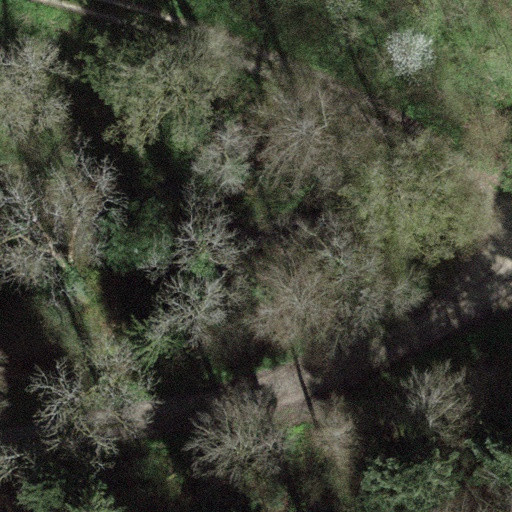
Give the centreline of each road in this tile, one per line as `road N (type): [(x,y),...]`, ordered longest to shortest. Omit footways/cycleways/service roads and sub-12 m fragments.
road 1 (track): [(0,450),(208,402),(295,372),(484,293),(511,268)]
road 2 (track): [(68,0),(273,58),(480,195),(511,206)]
